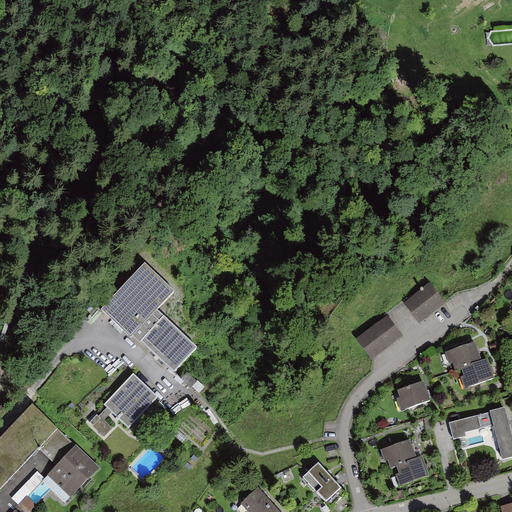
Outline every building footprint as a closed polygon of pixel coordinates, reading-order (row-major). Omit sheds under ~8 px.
[(174,295),(144,266),(100,311),(131,341),(134,337),(173,375),(196,352),(156,313),(174,295)] [(426,283),(402,300),(416,318),(440,300),(426,283)] [(386,317),(354,343),(370,362),(402,337),(386,317)] [(470,340),(446,348),(452,367),(458,365),(476,358),(470,340)] [(105,373),(125,367),(122,358),(111,361),(109,353),(100,356),(105,373)] [(476,358),(458,365),(465,383),(490,375),(483,356),(476,358)] [(157,399),(132,376),(104,407),(129,429),(157,399)] [(396,387),(401,407),(426,397),(420,379),(396,387)] [(0,490),(57,431),(30,405),(0,437),(0,490)] [(511,447),(501,406),(447,421),(451,437),(462,435),(461,431),(491,422),(500,457),(511,453),(511,447)] [(406,438),(382,446),(388,465),(395,463),(412,457),(406,438)] [(99,468),(74,446),(47,478),(71,499),(99,468)] [(395,463),(400,482),(425,474),(419,454),(412,457),(395,463)] [(318,464),(301,479),(328,510),(345,496),(318,464)] [(278,511),(256,489),(239,506),(244,511),(278,511)] [(511,511),(511,501),(499,504),(501,511),(511,511)]
